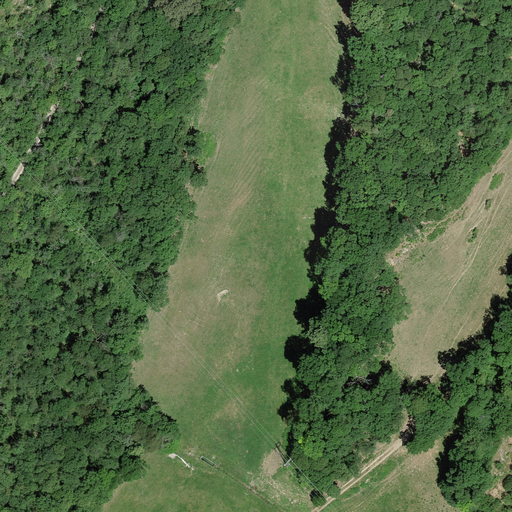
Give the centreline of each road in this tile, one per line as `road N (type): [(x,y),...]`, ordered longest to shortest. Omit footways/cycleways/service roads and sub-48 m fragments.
road 1 (track): [(316,511),(453,389),(511,310)]
road 2 (track): [(0,204),(109,0)]
